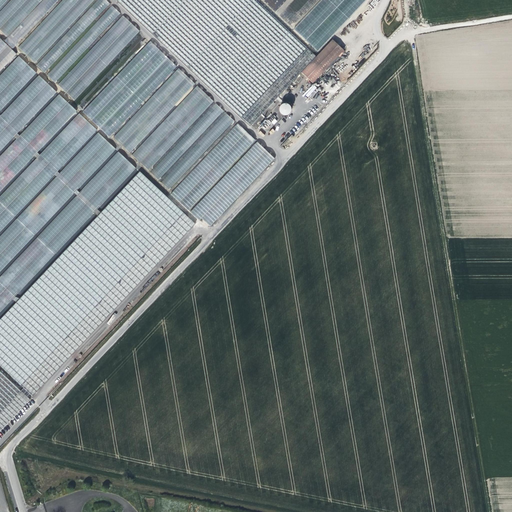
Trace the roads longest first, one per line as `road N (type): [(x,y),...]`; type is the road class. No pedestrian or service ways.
road 1 (unclassified): [(412,30),(2,456),(21,511)]
road 2 (track): [(488,511),(412,30)]
